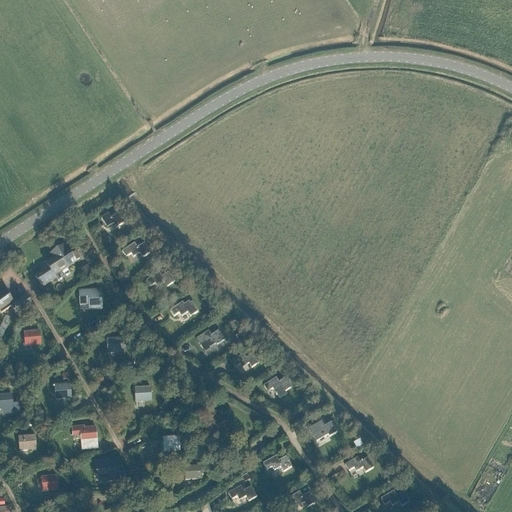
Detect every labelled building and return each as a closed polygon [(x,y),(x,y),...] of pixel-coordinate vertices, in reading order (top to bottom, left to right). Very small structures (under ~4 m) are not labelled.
[(109,214),(101,219),(107,229),(114,225),(115,228),(124,223),(118,214),(111,218),(109,214)] [(109,237),(104,240),(108,246),(113,243),(109,237)] [(134,245),(123,252),(126,257),(131,254),(133,258),(140,254),(142,258),(150,254),(144,244),(137,249),(134,245)] [(49,268),(36,276),(43,287),(57,278),(55,276),(76,263),(68,250),(67,251),(64,247),(52,254),(55,259),(47,264),(49,268)] [(156,251),(153,254),(158,261),(162,258),(156,251)] [(86,266),(81,270),(85,275),(90,272),(86,266)] [(159,274),(146,282),(150,287),(155,284),(157,287),(164,283),(167,287),(174,283),(169,274),(162,279),(159,274)] [(184,288),(180,283),(175,287),(178,292),(184,288)] [(79,292),(80,305),(89,305),(89,310),(102,310),(101,291),(79,292)] [(4,293),(0,295),(0,312),(1,314),(10,307),(18,319),(33,308),(25,296),(14,304),(5,292),(4,293)] [(182,304),(170,312),(173,317),(178,314),(180,317),(187,313),(190,318),(198,313),(192,303),(185,308),(182,304)] [(98,321),(88,326),(91,332),(101,327),(98,321)] [(209,332),(197,341),(200,346),(204,343),(206,346),(214,341),(217,346),(225,341),(218,331),(211,336),(209,332)] [(39,333),(24,334),(25,346),(40,345),(39,333)] [(240,334),(235,337),(240,344),(245,341),(240,334)] [(122,341),(107,341),(107,353),(123,352),(122,341)] [(244,355),(232,362),(235,368),(240,366),(242,370),(249,366),(251,369),(259,364),(253,354),(246,359),(244,355)] [(135,385),(123,392),(130,404),(154,390),(147,378),(142,382),(139,377),(132,380),(135,385)] [(276,380),(264,387),(268,393),(273,390),(276,394),(275,395),(277,397),(277,396),(279,399),(285,395),(285,393),(292,389),(285,379),(278,383),(276,380)] [(17,384),(11,380),(8,386),(13,390),(17,384)] [(70,385),(55,387),(56,400),(71,398),(70,385)] [(12,396),(0,396),(0,410),(2,410),(3,415),(20,414),(19,404),(13,405),(12,396)] [(211,411),(204,415),(210,425),(217,422),(219,426),(225,422),(229,427),(236,423),(231,413),(223,417),(220,412),(213,416),(211,411)] [(321,422),(309,430),(316,443),(328,436),(329,438),(337,433),(331,423),(324,427),(321,422)] [(84,427),(72,428),(73,436),(80,436),(82,452),(98,450),(96,428),(84,429),(84,427)] [(35,437),(19,438),(20,451),(36,450),(35,437)] [(180,438),(163,438),(164,452),(180,451),(180,438)] [(275,457),(263,465),(266,471),(272,468),(273,471),(280,468),(283,472),(291,468),(285,457),(278,462),(275,457)] [(358,459),(345,466),(348,472),(353,468),(356,472),(363,468),(365,473),(372,469),(366,459),(360,463),(358,459)] [(117,460),(96,462),(96,473),(100,472),(102,483),(119,481),(118,467),(117,467),(117,460)] [(255,460),(250,463),(254,469),(258,466),(255,460)] [(54,464),(50,468),(55,472),(58,467),(54,464)] [(200,467),(184,469),(185,481),(201,479),(200,467)] [(247,475),(242,478),(245,483),(250,480),(247,475)] [(57,478),(41,479),(42,492),(58,491),(57,478)] [(241,487),(228,495),(231,501),(237,497),(240,502),(247,498),(249,502),(256,498),(250,488),(243,492),(241,487)] [(299,492),(286,500),(290,507),(295,504),(297,507),(304,503),(307,508),(315,503),(309,493),(302,497),(299,492)] [(394,493),(381,501),(384,505),(388,502),(391,507),(398,503),(401,507),(408,503),(403,493),(397,497),(394,493)]
